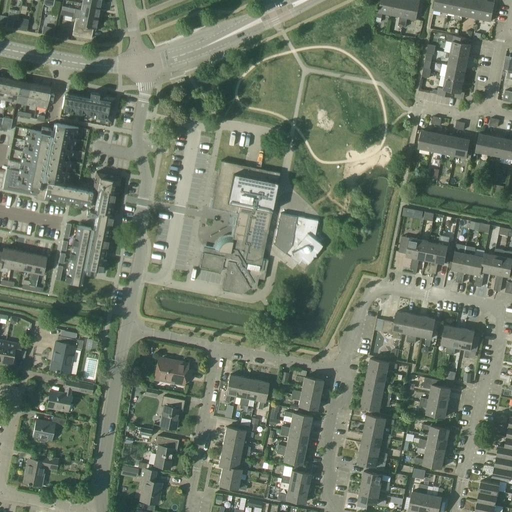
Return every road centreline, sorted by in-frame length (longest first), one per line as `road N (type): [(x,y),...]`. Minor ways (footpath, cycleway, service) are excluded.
road 1 (tertiary): [(125,329),(146,179),(137,144),(139,64)]
road 2 (residential): [(503,308),(379,289),(366,299),(336,365)]
road 3 (residential): [(456,511),(503,308)]
road 4 (tertiary): [(102,511),(125,329)]
road 5 (residential): [(215,347),(187,511)]
road 6 (residential): [(339,511),(327,483),(325,440),(349,382),(336,365)]
road 7 (residential): [(336,365),(215,347)]
